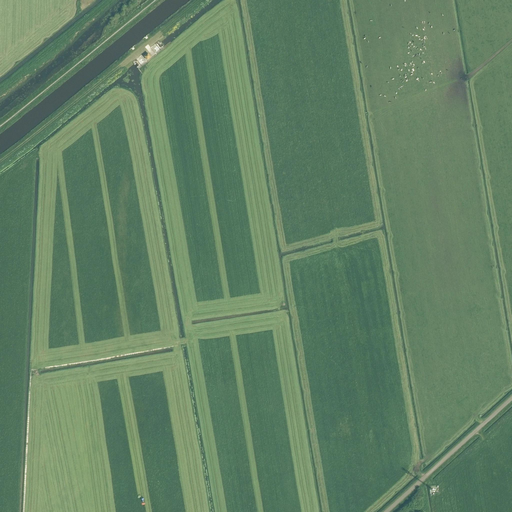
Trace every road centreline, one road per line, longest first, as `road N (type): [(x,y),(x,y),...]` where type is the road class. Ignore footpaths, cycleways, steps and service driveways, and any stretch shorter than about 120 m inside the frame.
road 1 (track): [(136,52),(0,163)]
road 2 (unclassified): [(384,511),(511,397)]
